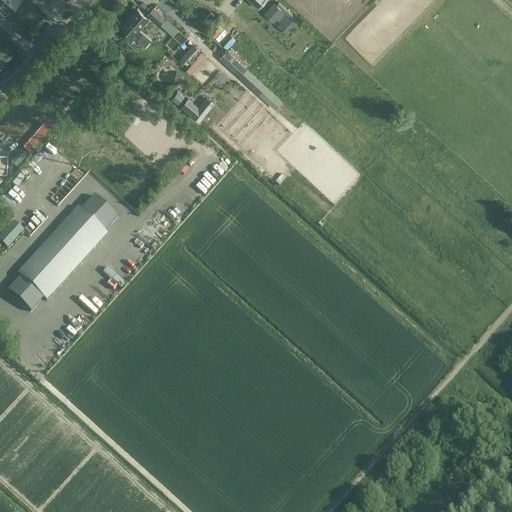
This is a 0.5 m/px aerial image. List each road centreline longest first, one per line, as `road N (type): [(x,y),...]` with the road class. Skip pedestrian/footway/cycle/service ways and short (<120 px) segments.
road 1 (track): [(188,511),(23,359),(52,311),(0,300)]
road 2 (track): [(511,307),(328,511)]
road 3 (tertiary): [(0,97),(87,0)]
